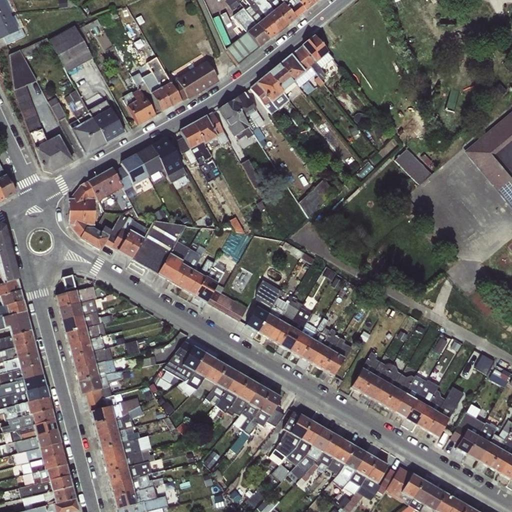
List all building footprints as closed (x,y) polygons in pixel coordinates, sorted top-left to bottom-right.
[(0,0),(0,39),(4,37),(7,43),(23,36),(5,0),(0,0)] [(245,33),(259,49),(269,40),(244,10),(236,0),(226,0),(224,2),(234,15),(232,17),(245,33)] [(244,10),(269,40),(278,33),(252,0),(251,0),(243,0),(249,6),(244,10)] [(252,0),(278,33),(285,27),(264,0),(252,0)] [(264,0),(285,27),(295,20),(279,0),(264,0)] [(279,0),(295,20),(304,12),(294,0),(279,0)] [(294,0),(304,12),(315,3),(312,0),(294,0)] [(76,25),(48,39),(65,72),(93,58),(76,25)] [(259,49),(245,33),(225,50),(237,66),(259,49)] [(300,47),(320,69),(332,59),(313,37),(300,47)] [(320,69),(300,47),(278,66),(293,84),(295,83),(298,87),(311,77),(314,80),(317,78),(319,81),(325,76),(320,69)] [(170,83),(180,102),(217,81),(206,63),(170,83)] [(180,102),(170,83),(160,64),(158,64),(153,67),(158,77),(155,79),(170,108),(180,102)] [(266,75),(282,93),(293,84),(278,66),(266,75)] [(170,108),(155,79),(151,74),(142,79),(137,73),(131,77),(138,90),(154,116),(170,108)] [(282,93),(266,75),(249,89),(259,101),(264,97),(268,102),(262,106),(270,116),(288,100),(282,93)] [(154,116),(138,90),(121,98),(137,127),(154,116)] [(105,145),(87,111),(75,91),(63,98),(75,120),(68,124),(71,135),(83,157),(105,145)] [(233,100),(253,135),(262,148),(266,146),(262,141),(265,139),(257,128),(264,123),(243,93),(233,100)] [(511,97),(408,195),(458,261),(489,265),(511,245),(511,97)] [(52,101),(58,120),(65,117),(58,98),(52,101)] [(253,135),(233,100),(216,111),(233,138),(234,137),(237,142),(244,136),(246,139),(253,135)] [(87,111),(105,145),(124,134),(106,101),(87,111)] [(192,124),(204,145),(215,139),(219,146),(227,141),(212,113),(192,124)] [(204,145),(192,124),(178,131),(182,139),(175,143),(181,155),(195,147),(203,162),(211,158),(204,145)] [(51,174),(72,162),(58,136),(34,149),(42,172),(51,174)] [(150,145),(135,154),(147,177),(162,169),(150,145)] [(147,177),(135,154),(111,169),(121,187),(130,182),(132,185),(147,177)] [(0,167),(0,193),(4,201),(15,194),(0,167)] [(121,187),(111,169),(111,168),(87,183),(96,198),(98,203),(122,188),(121,187)] [(298,201),(306,212),(315,205),(314,203),(332,191),(326,182),(298,201)] [(96,198),(87,183),(80,187),(69,199),(94,200),(96,198)] [(94,226),(94,200),(69,199),(69,225),(70,227),(90,226),(94,226)] [(120,215),(108,236),(109,236),(104,245),(116,252),(129,231),(143,239),(147,230),(132,222),(133,220),(127,217),(126,219),(120,215)] [(143,239),(131,260),(156,275),(168,254),(169,255),(176,242),(185,227),(152,222),(147,230),(143,239)] [(90,226),(70,227),(79,239),(85,229),(92,228),(90,226)] [(3,229),(0,227),(0,256),(9,252),(3,229)] [(85,229),(79,239),(101,251),(104,245),(109,236),(108,236),(101,232),(101,233),(92,228),(85,229)] [(129,231),(116,252),(131,260),(143,239),(129,231)] [(176,242),(169,255),(181,262),(189,249),(176,242)] [(195,253),(189,249),(181,262),(182,262),(181,264),(192,270),(193,271),(197,263),(191,260),(195,253)] [(9,252),(0,256),(0,258),(6,276),(15,273),(9,252)] [(205,277),(217,284),(226,269),(216,264),(222,254),(219,253),(213,263),(205,277)] [(168,254),(156,275),(169,283),(181,264),(182,262),(181,262),(169,255),(168,254)] [(205,277),(213,263),(207,260),(198,274),(204,278),(205,277)] [(181,264),(169,283),(181,290),(192,270),(181,264)] [(192,270),(181,290),(193,297),(204,278),(198,274),(193,271),(192,270)] [(16,280),(15,273),(6,276),(8,282),(16,280)] [(71,277),(61,279),(65,294),(75,292),(71,277)] [(204,278),(193,297),(206,304),(213,290),(217,284),(205,277),(204,278)] [(0,296),(19,291),(16,280),(8,282),(0,284),(0,296)] [(256,333),(278,298),(283,286),(276,281),(272,287),(262,281),(261,281),(255,291),(254,300),(258,302),(245,326),(256,333)] [(213,290),(220,294),(223,288),(217,284),(213,290)] [(90,288),(75,292),(79,305),(93,301),(95,300),(92,287),(90,288)] [(213,290),(206,304),(238,323),(247,308),(220,294),(213,290)] [(22,302),(19,291),(0,296),(0,304),(1,307),(1,308),(5,307),(22,302)] [(65,294),(55,297),(58,310),(79,305),(75,292),(65,294)] [(278,298),(256,333),(267,339),(293,297),(290,295),(285,302),(278,298)] [(306,297),(277,345),(288,352),(306,323),(311,314),(307,312),(314,299),(309,295),(306,297)] [(293,297),(267,339),(277,345),(306,297),(303,296),(299,302),(296,300),(297,299),(293,297)] [(93,301),(79,305),(82,317),(96,313),(93,301)] [(25,313),(22,302),(5,307),(7,317),(25,313)] [(79,305),(58,310),(61,322),(82,317),(79,305)] [(27,323),(25,313),(7,317),(1,319),(4,329),(8,328),(27,323)] [(98,319),(96,313),(82,317),(85,328),(99,325),(98,319)] [(108,316),(98,319),(99,325),(102,324),(110,322),(108,316)] [(85,328),(82,317),(61,322),(64,333),(85,328)] [(316,328),(300,359),(309,364),(329,331),(324,328),(327,321),(323,319),(316,328)] [(30,331),(27,323),(8,328),(10,337),(30,331)] [(306,323),(288,352),(300,359),(316,328),(306,323)] [(105,336),(102,324),(99,325),(85,328),(88,341),(100,338),(105,336)] [(88,341),(85,328),(64,333),(67,346),(88,341)] [(329,331),(309,364),(321,371),(339,339),(336,337),(334,331),(331,329),(329,331)] [(33,344),(30,331),(10,337),(13,349),(33,344)] [(339,339),(321,371),(333,378),(350,345),(348,343),(348,341),(340,336),(339,339)] [(434,351),(441,355),(449,339),(441,336),(434,351)] [(0,351),(13,349),(10,337),(0,339),(0,351)] [(103,350),(100,338),(88,341),(91,353),(103,350)] [(91,353),(88,341),(67,346),(71,358),(91,353)] [(136,341),(127,343),(130,354),(139,352),(136,341)] [(181,367),(192,347),(184,342),(175,354),(162,369),(180,381),(183,383),(189,379),(192,373),(181,367)] [(33,344),(13,349),(16,360),(36,355),(33,344)] [(204,354),(192,347),(181,367),(192,373),(204,354)] [(13,349),(0,351),(0,363),(3,363),(16,360),(13,349)] [(108,349),(103,350),(91,353),(94,365),(111,361),(108,349)] [(94,365),(91,353),(71,358),(74,371),(94,365)] [(350,388),(361,394),(380,362),(376,360),(374,354),(370,353),(350,388)] [(215,361),(204,354),(192,373),(204,380),(215,361)] [(475,368),(487,374),(494,360),(483,354),(475,368)] [(39,365),(36,355),(16,360),(19,370),(39,365)] [(154,358),(140,360),(141,367),(155,365),(154,358)] [(116,368),(125,367),(124,359),(115,360),(116,368)] [(16,360),(3,363),(4,369),(0,369),(0,374),(19,370),(16,360)] [(115,373),(111,361),(94,365),(98,377),(115,373)] [(225,367),(215,361),(204,380),(214,386),(225,367)] [(384,365),(380,362),(361,394),(371,401),(392,365),(389,364),(384,365)] [(41,376),(39,365),(19,370),(21,380),(41,376)] [(98,377),(94,365),(74,371),(77,383),(98,377)] [(395,367),(392,365),(371,401),(383,407),(402,375),(397,373),(395,367)] [(236,373),(225,367),(214,386),(225,392),(236,373)] [(490,379),(504,387),(511,375),(497,367),(490,379)] [(0,385),(21,380),(19,370),(0,374),(0,385)] [(115,373),(98,377),(101,390),(108,388),(107,383),(122,380),(120,372),(115,373)] [(195,391),(200,386),(204,380),(192,373),(189,379),(186,384),(195,391)] [(247,379),(236,373),(225,392),(236,398),(247,379)] [(407,378),(402,375),(383,407),(394,414),(415,377),(407,378)] [(44,387),(41,376),(21,380),(24,393),(44,387)] [(98,377),(77,383),(80,395),(85,394),(101,390),(98,377)] [(425,382),(415,377),(394,414),(405,420),(425,382)] [(189,396),(195,391),(186,384),(189,379),(183,383),(180,381),(177,385),(189,396)] [(258,386),(247,379),(236,398),(247,405),(258,386)] [(21,380),(0,385),(0,398),(24,393),(21,380)] [(214,386),(204,380),(200,386),(210,393),(212,390),(214,386)] [(427,380),(425,382),(405,420),(415,426),(436,390),(438,386),(427,380)] [(225,392),(214,386),(212,390),(210,393),(205,399),(214,407),(221,399),(225,392)] [(269,393),(258,386),(247,405),(258,411),(269,393)] [(451,386),(444,400),(427,433),(438,439),(462,395),(451,386)] [(47,398),(44,387),(24,393),(27,403),(47,398)] [(110,397),(108,388),(101,390),(103,399),(110,397)] [(103,399),(101,390),(85,394),(90,413),(106,408),(103,399)] [(439,392),(436,390),(415,426),(427,433),(444,400),(440,397),(439,392)] [(233,403),(236,398),(225,392),(221,399),(214,407),(221,412),(224,415),(225,413),(233,403)] [(24,393),(0,398),(0,409),(25,404),(27,403),(24,393)] [(280,399),(269,393),(258,411),(269,418),(274,409),(280,399)] [(111,407),(117,405),(115,396),(110,397),(103,399),(106,408),(111,407)] [(47,398),(27,403),(25,404),(28,416),(30,415),(50,410),(47,398)] [(245,410),(247,405),(236,398),(233,403),(225,413),(232,417),(233,415),(238,418),(240,415),(245,410)] [(161,399),(157,402),(163,411),(168,416),(172,413),(168,408),(161,399)] [(111,407),(114,420),(120,418),(139,407),(135,401),(125,406),(124,404),(117,405),(111,407)] [(28,416),(25,404),(0,409),(0,415),(3,415),(5,422),(14,420),(28,416)] [(258,411),(247,405),(245,410),(240,415),(246,419),(239,429),(243,433),(254,418),(258,411)] [(106,408),(90,413),(93,425),(114,420),(111,407),(106,408)] [(114,420),(117,432),(124,430),(134,428),(130,420),(143,415),(139,407),(120,418),(114,420)] [(274,409),(269,418),(267,422),(274,427),(282,414),(274,409)] [(53,421),(50,410),(30,415),(33,426),(53,421)] [(269,418),(258,411),(254,418),(243,433),(230,450),(236,455),(258,426),(263,428),(267,422),(269,418)] [(215,424),(224,415),(221,412),(213,422),(215,424)] [(299,416),(293,412),(282,430),(285,432),(288,434),(299,416)] [(33,426),(30,415),(28,416),(14,420),(15,423),(0,426),(0,434),(18,430),(32,426),(33,426)] [(310,422),(299,416),(288,434),(288,435),(299,441),(310,422)] [(167,419),(163,420),(170,432),(175,429),(167,419)] [(117,432),(114,420),(93,425),(97,437),(117,432)] [(56,433),(53,421),(33,426),(32,426),(35,438),(56,433)] [(494,435),(477,462),(487,469),(511,426),(511,423),(508,421),(498,437),(494,435)] [(322,429),(310,422),(299,441),(310,448),(322,429)] [(477,437),(466,456),(477,462),(494,435),(496,429),(485,423),(477,437)] [(182,424),(176,431),(184,438),(190,432),(182,424)] [(35,438),(32,426),(18,430),(21,442),(26,440),(35,438)] [(511,426),(487,469),(499,475),(511,451),(511,426)] [(332,435),(322,429),(310,448),(321,454),(332,435)] [(117,432),(120,444),(132,441),(137,440),(136,434),(126,436),(124,430),(117,432)] [(466,456),(477,437),(466,430),(455,449),(466,456)] [(120,444),(117,432),(97,437),(100,449),(120,444)] [(288,434),(285,432),(274,450),(286,459),(295,449),(299,441),(288,435),(288,434)] [(59,444),(56,433),(35,438),(38,449),(59,444)] [(343,441),(332,435),(321,454),(332,460),(343,441)] [(38,449),(35,438),(26,440),(28,445),(22,447),(24,453),(38,449)] [(305,456),(310,448),(299,441),(295,449),(286,459),(280,465),(289,474),(291,472),(305,456)] [(354,447),(343,441),(332,460),(343,467),(354,447)] [(62,455),(59,444),(38,449),(40,460),(62,455)] [(120,444),(100,449),(103,461),(123,456),(122,450),(121,448),(120,444)] [(122,450),(123,456),(136,453),(134,447),(122,450)] [(365,454),(354,447),(343,467),(354,473),(365,454)] [(317,460),(321,454),(310,448),(305,456),(291,472),(300,480),(301,479),(317,460)] [(38,449),(24,453),(12,455),(14,466),(21,465),(40,460),(38,449)] [(136,453),(123,456),(127,469),(147,463),(154,461),(152,455),(149,456),(147,450),(136,453)] [(286,459),(274,450),(269,458),(280,465),(286,459)] [(511,451),(499,475),(510,482),(511,477),(511,451)] [(219,457),(212,452),(203,464),(209,469),(219,457)] [(327,467),(332,460),(321,454),(317,460),(301,479),(305,482),(316,469),(327,479),(331,473),(326,469),(327,467)] [(376,460),(365,454),(354,473),(364,479),(376,460)] [(65,466),(62,455),(40,460),(43,472),(45,471),(65,466)] [(123,456),(103,461),(106,474),(127,469),(123,456)] [(40,460),(21,465),(24,476),(43,472),(40,460)] [(332,460),(327,467),(338,474),(343,467),(332,460)] [(387,466),(376,460),(364,479),(376,486),(387,466)] [(150,475),(147,463),(127,469),(130,480),(147,476),(150,475)] [(68,477),(65,466),(45,471),(48,482),(68,477)] [(343,467),(338,474),(331,482),(341,491),(343,489),(350,480),(354,473),(343,467)] [(400,494),(411,475),(399,468),(396,473),(385,492),(397,499),(400,494)] [(127,469),(106,474),(109,485),(130,480),(127,469)] [(385,492),(396,473),(390,470),(376,492),(382,496),(385,492)] [(43,472),(24,476),(21,477),(24,488),(29,486),(48,482),(45,471),(43,472)] [(350,480),(343,489),(353,495),(360,487),(364,479),(354,473),(350,480)] [(412,501),(423,482),(411,475),(400,494),(412,501)] [(148,482),(147,476),(130,480),(133,492),(152,487),(151,482),(151,481),(148,482)] [(210,476),(203,479),(206,487),(213,485),(210,476)] [(71,487),(68,477),(48,482),(51,492),(71,487)] [(376,486),(364,479),(360,487),(353,495),(349,501),(339,511),(350,511),(362,497),(367,500),(376,486)] [(130,480),(109,485),(112,497),(133,492),(130,480)] [(32,497),(51,492),(48,482),(29,486),(32,497)] [(422,507),(433,488),(423,482),(412,501),(422,507)] [(32,497),(29,486),(24,488),(18,490),(22,499),(32,497)] [(74,500),(71,487),(51,492),(54,504),(74,500)] [(156,499),(152,487),(133,492),(136,504),(156,499)] [(430,511),(433,511),(444,494),(433,488),(422,507),(430,511)] [(234,491),(227,498),(234,505),(241,498),(234,491)] [(54,504),(51,492),(32,497),(22,499),(24,511),(25,511),(51,505),(54,504)] [(136,504),(133,492),(112,497),(116,510),(136,505),(136,504)] [(397,501),(408,507),(412,501),(400,494),(397,499),(398,499),(397,501)] [(447,511),(454,500),(444,494),(433,511),(447,511)] [(220,496),(213,498),(216,509),(223,507),(220,496)] [(156,499),(136,504),(136,505),(116,510),(116,511),(149,511),(161,509),(167,508),(164,497),(156,499)] [(339,511),(349,501),(345,497),(337,508),(335,507),(331,511),(339,511)] [(77,511),(74,500),(54,504),(51,505),(53,511),(77,511)] [(461,511),(465,506),(454,500),(447,511),(461,511)] [(266,501),(257,509),(260,511),(270,511),(274,509),(266,501)] [(418,511),(422,507),(412,501),(408,507),(417,511),(418,511)]
